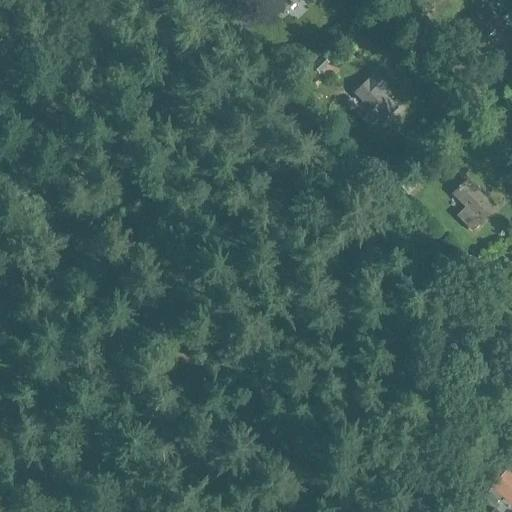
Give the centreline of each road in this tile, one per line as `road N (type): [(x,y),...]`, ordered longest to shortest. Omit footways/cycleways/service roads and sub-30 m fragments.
road 1 (track): [(0,160),(299,462)]
road 2 (unknown): [(378,0),(458,99)]
